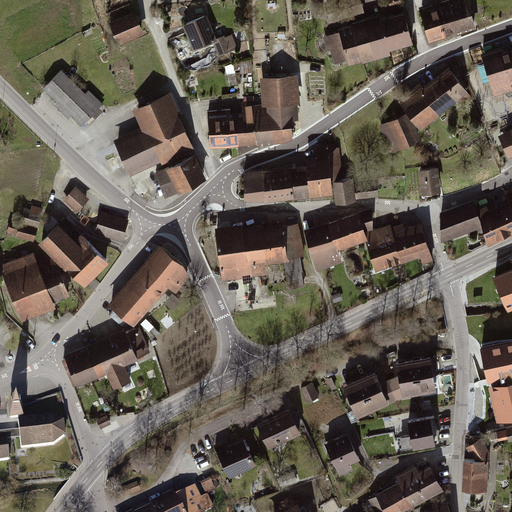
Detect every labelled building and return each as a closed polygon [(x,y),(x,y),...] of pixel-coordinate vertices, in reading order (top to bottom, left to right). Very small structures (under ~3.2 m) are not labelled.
[(337,9),(340,20),(364,13),(360,0),(338,0),(327,3),(329,11),(337,9)] [(467,0),(465,0),(449,5),(458,33),(476,27),(467,0)] [(423,13),(431,40),(458,33),(449,5),(423,13)] [(329,11),(332,22),(340,20),(337,9),(329,11)] [(413,42),(404,12),(354,27),(363,57),(413,42)] [(109,25),(117,45),(144,34),(136,14),(109,25)] [(207,17),(185,26),(195,49),(214,41),(220,54),(230,50),(224,36),(216,40),(207,17)] [(363,57),(354,27),(328,34),(337,64),(363,57)] [(484,59),(492,83),(511,76),(511,54),(511,51),(484,59)] [(460,97),(464,103),(472,96),(467,90),(469,88),(461,78),(464,76),(459,63),(424,90),(421,86),(400,102),(421,127),(460,97)] [(62,71),(44,89),(82,126),(100,108),(62,71)] [(244,83),(242,71),(234,73),(236,84),(244,83)] [(269,112),(255,113),(258,142),(286,140),(292,137),(292,126),(300,125),(296,77),(267,79),(269,112)] [(116,141),(131,175),(192,148),(169,95),(135,110),(143,129),(116,141)] [(244,113),(238,114),(240,143),(258,142),(255,113),(254,101),(243,102),(244,113)] [(240,143),(238,114),(209,116),(212,146),(240,143)] [(409,115),(391,123),(402,148),(420,140),(409,115)] [(320,168),(292,171),(296,196),(334,191),(332,180),(342,178),(337,145),(317,148),(320,168)] [(190,189),(205,179),(194,157),(178,166),(157,174),(166,197),(190,189)] [(436,168),(421,170),(424,192),(422,192),(423,201),(432,200),(441,198),(436,168)] [(269,200),(296,196),(292,171),(265,175),(265,172),(246,174),(247,199),(269,200)] [(352,179),(335,182),(338,200),(356,197),(356,199),(376,196),(375,185),(354,188),(352,179)] [(78,186),(66,199),(80,210),(91,196),(78,186)] [(442,242),(482,227),(474,202),(442,214),(442,242)] [(36,239),(45,206),(34,203),(32,211),(24,209),(21,221),(13,219),(9,232),(36,239)] [(490,243),(511,232),(511,208),(510,205),(491,213),(488,207),(480,211),(490,243)] [(348,213),(358,240),(369,236),(368,230),(376,227),(376,207),(362,208),(348,213)] [(132,219),(104,211),(98,231),(126,239),(132,219)] [(332,218),(342,245),(358,240),(348,213),(332,218)] [(307,227),(321,267),(346,258),(342,245),(332,218),(307,227)] [(261,223),(266,258),(285,256),(289,287),(305,285),(301,254),(305,254),(300,220),(286,222),(286,220),(261,223)] [(222,278),(268,272),(266,258),(261,223),(261,221),(243,224),(243,221),(215,225),(222,278)] [(396,225),(406,259),(422,254),(424,261),(435,258),(424,221),(408,225),(406,221),(396,225)] [(369,236),(379,267),(406,259),(396,225),(395,222),(376,227),(368,230),(369,236)] [(86,286),(110,262),(84,235),(76,243),(60,227),(44,243),(86,286)] [(162,247),(111,305),(132,323),(168,282),(175,288),(188,272),(183,264),(162,247)] [(3,266),(24,318),(55,306),(53,301),(68,295),(53,257),(37,264),(33,254),(3,266)] [(511,270),(496,277),(507,302),(511,301),(511,270)] [(172,293),(164,302),(173,310),(181,301),(172,293)] [(135,328),(64,359),(75,384),(107,369),(114,386),(130,379),(123,363),(150,352),(139,329),(135,328)] [(475,358),(480,389),(486,388),(481,367),(511,360),(511,329),(475,339),(475,358)] [(431,360),(415,363),(421,399),(437,396),(431,360)] [(511,360),(481,367),(486,388),(480,389),(490,435),(507,431),(510,444),(511,444),(511,360)] [(404,402),(421,399),(415,363),(398,366),(401,380),(391,384),(400,404),(404,402)] [(377,374),(360,381),(374,415),(400,404),(391,384),(382,388),(377,374)] [(333,380),(328,382),(333,393),(337,391),(333,380)] [(356,422),(374,415),(360,381),(342,389),(356,422)] [(315,386),(301,391),(308,406),(321,400),(315,386)] [(21,443),(23,456),(54,453),(66,443),(64,426),(51,419),(25,422),(23,408),(8,410),(10,424),(19,423),(21,436),(21,443)] [(257,429),(268,453),(300,438),(289,414),(257,429)] [(97,420),(101,429),(111,425),(107,416),(97,420)] [(435,418),(411,421),(413,439),(402,440),(403,452),(439,447),(435,418)] [(360,463),(348,434),(325,443),(340,478),(351,473),(349,467),(360,463)] [(0,437),(0,445),(9,445),(21,443),(21,436),(0,437)] [(258,469),(244,441),(230,447),(228,443),(214,450),(229,482),(258,469)] [(468,451),(474,463),(465,463),(465,496),(489,497),(490,463),(493,461),(483,443),(468,451)] [(9,445),(0,445),(0,470),(11,470),(9,445)] [(398,481),(401,487),(413,511),(446,495),(433,471),(420,477),(417,471),(398,481)] [(198,491),(177,500),(182,511),(209,511),(206,505),(218,499),(211,484),(203,488),(207,498),(202,500),(198,491)] [(124,490),(128,498),(141,493),(137,485),(124,490)] [(386,511),(410,511),(413,511),(401,487),(379,498),(386,511)] [(182,511),(177,500),(175,497),(151,508),(152,510),(153,511),(182,511)]
